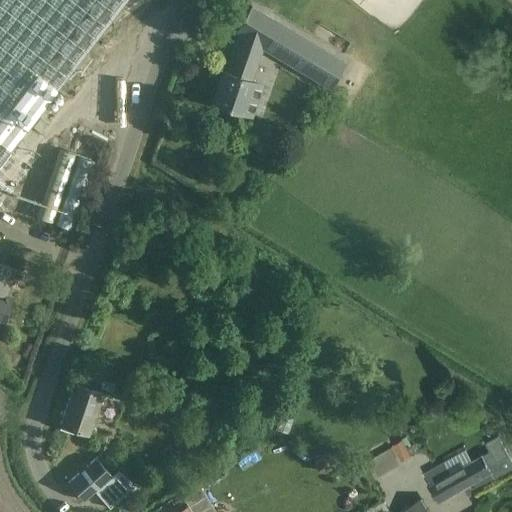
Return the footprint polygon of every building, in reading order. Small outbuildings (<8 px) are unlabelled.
[(0,0),(0,164),(21,139),(127,0),(0,0)] [(332,86),(346,61),(252,8),(238,33),(240,34),(263,47),(332,86)] [(252,81),(263,47),(240,34),(227,72),(245,78),(252,81)] [(227,72),(224,70),(213,102),(234,110),(252,116),(263,84),(252,81),(245,78),(227,72)] [(60,195),(75,166),(36,146),(15,185),(33,195),(39,184),(60,195)] [(82,155),(75,175),(92,180),(75,231),(86,235),(110,164),(82,155)] [(0,323),(2,324),(4,320),(5,320),(12,297),(5,295),(14,268),(0,263),(0,323)] [(75,382),(61,423),(90,433),(104,392),(126,399),(131,384),(89,370),(84,385),(75,382)] [(511,466),(506,456),(495,437),(484,443),(489,451),(447,475),(441,464),(423,475),(437,501),(489,471),(493,477),(511,466)] [(392,446),(401,461),(412,455),(403,440),(392,446)] [(110,509),(127,494),(96,458),(68,482),(84,500),(94,491),(110,509)] [(215,511),(201,488),(184,498),(189,506),(179,511),(215,511)] [(397,511),(427,511),(419,499),(397,511)]
